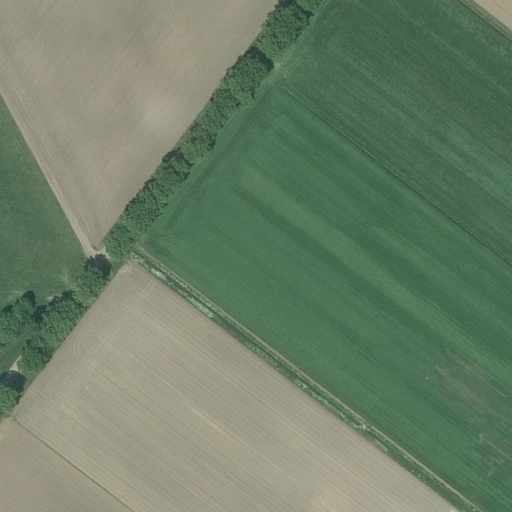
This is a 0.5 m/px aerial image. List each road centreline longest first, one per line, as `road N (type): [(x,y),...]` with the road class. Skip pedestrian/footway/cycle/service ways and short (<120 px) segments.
road 1 (track): [(97,264),(298,0)]
road 2 (track): [(0,392),(97,264)]
